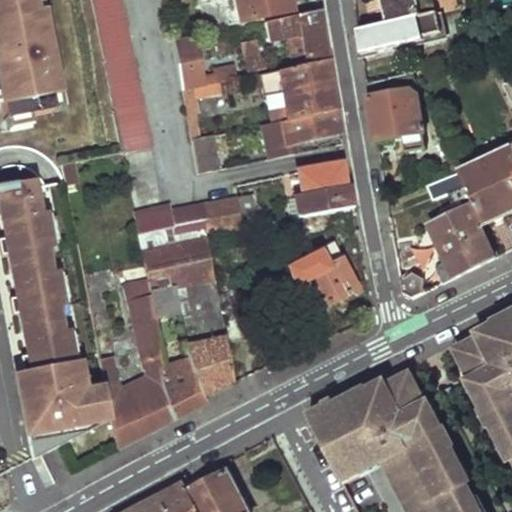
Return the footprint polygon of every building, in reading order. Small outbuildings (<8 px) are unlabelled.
[(0,0),(0,90),(0,91),(6,118),(30,114),(54,109),(52,95),(59,94),(42,10),(35,11),(33,0),(0,0)] [(33,0),(35,11),(43,9),(41,0),(33,0)] [(96,0),(127,156),(153,150),(122,0),(96,0)] [(225,0),(230,25),(288,14),(285,0),(225,0)] [(295,13),(292,0),(285,0),(288,14),(295,13)] [(382,0),(389,25),(437,14),(433,0),(382,0)] [(321,13),(268,23),(271,39),(303,33),(309,65),(329,61),(325,38),(321,13)] [(359,32),(364,57),(448,37),(442,13),(437,14),(389,25),(359,32)] [(221,82),(238,78),(237,69),(204,75),(197,35),(173,40),(182,88),(185,88),(197,86),(221,82)] [(462,47),(466,56),(506,45),(503,36),(462,47)] [(242,44),(245,62),(260,60),(257,42),(242,44)] [(207,49),(205,64),(225,66),(227,51),(207,49)] [(309,65),(260,74),(261,85),(280,82),(285,109),(272,111),(274,123),(285,121),(339,112),(334,84),(329,61),(309,65)] [(368,85),(378,143),(403,139),(406,152),(426,149),(423,136),(427,135),(421,93),(413,77),(368,85)] [(223,95),(221,82),(197,86),(200,99),(223,95)] [(511,150),(511,83),(503,88),(511,106),(511,147),(511,148),(511,151),(511,150)] [(193,136),(206,134),(200,99),(197,86),(185,88),(193,136)] [(52,95),(54,109),(62,107),(60,94),(59,94),(52,95)] [(339,112),(285,121),(289,143),(343,134),(339,112)] [(30,114),(6,118),(8,129),(32,124),(30,114)] [(199,171),(212,168),(219,167),(214,133),(206,134),(193,136),(199,171)] [(511,150),(511,151),(460,175),(466,189),(485,229),(511,215),(511,150)] [(302,171),(309,203),(314,202),(317,216),(338,212),(356,209),(352,189),(347,189),(342,164),(302,171)] [(459,173),(435,183),(441,199),(466,189),(460,175),(459,173)] [(9,240),(1,241),(4,257),(11,255),(17,285),(23,285),(25,298),(19,299),(12,300),(14,316),(22,315),(27,345),(34,344),(36,356),(29,358),(22,359),(25,374),(19,375),(34,460),(69,442),(68,429),(112,421),(106,391),(85,395),(74,335),(63,337),(59,308),(69,306),(64,276),(53,278),(48,248),(58,247),(53,217),(43,218),(36,182),(0,188),(0,190),(6,226),(13,225),(15,238),(9,240)] [(243,227),(301,218),(299,210),(256,216),(252,194),(237,197),(237,198),(243,227)] [(243,227),(237,198),(203,205),(209,233),(243,227)] [(218,392),(234,384),(209,233),(203,205),(176,211),(174,206),(138,214),(152,282),(158,311),(184,306),(194,352),(204,398),(218,392)] [(453,279),(495,259),(470,209),(427,229),(451,275),(453,279)] [(317,216),(305,218),(309,242),(329,230),(340,228),(338,212),(317,216)] [(9,240),(15,238),(13,225),(6,226),(9,240)] [(427,229),(419,234),(436,269),(441,267),(446,277),(451,275),(427,229)] [(415,298),(423,295),(426,284),(418,278),(413,278),(405,237),(395,239),(404,293),(415,298)] [(328,245),(297,263),(300,266),(287,274),(294,286),(299,284),(315,313),(357,289),(340,262),(338,262),(328,245)] [(168,365),(158,314),(158,311),(152,282),(125,288),(144,377),(121,389),(115,359),(100,362),(106,391),(112,421),(117,451),(145,437),(173,422),(164,368),(168,365)] [(17,285),(19,299),(25,298),(23,285),(17,285)] [(511,318),(477,336),(481,343),(506,330),(511,342),(511,318)] [(511,342),(506,330),(481,343),(470,348),(469,345),(456,352),(461,363),(471,383),(477,392),(474,394),(482,411),(486,410),(495,429),(493,430),(501,447),(504,446),(511,460),(511,342)] [(27,345),(29,358),(36,356),(34,344),(27,345)] [(194,352),(168,365),(164,368),(173,422),(189,414),(206,405),(204,398),(194,352)] [(462,375),(465,386),(471,383),(461,363),(462,375)] [(320,415),(307,421),(342,486),(385,464),(392,461),(399,473),(391,477),(407,508),(413,505),(416,511),(476,511),(466,491),(469,490),(459,469),(462,468),(453,451),(450,452),(440,433),(443,432),(434,415),(431,416),(426,406),(416,387),(410,376),(397,382),(399,385),(388,391),(363,404),(368,414),(350,423),(347,416),(332,424),(328,418),(330,416),(325,414),(320,415)] [(471,383),(465,386),(470,395),(474,394),(477,392),(471,383)] [(384,384),(341,406),(347,416),(350,423),(368,414),(363,404),(388,391),(384,384)] [(426,394),(416,387),(426,406),(433,403),(426,394)] [(434,415),(437,413),(433,403),(426,406),(431,416),(434,415)] [(341,406),(337,409),(335,407),(320,415),(325,414),(330,416),(328,418),(332,424),(347,416),(341,406)] [(112,421),(68,429),(69,442),(112,421)] [(385,464),(391,477),(399,473),(392,461),(385,464)] [(248,511),(229,474),(205,486),(191,494),(186,485),(140,508),(132,511),(248,511)] [(205,486),(200,477),(186,485),(191,494),(205,486)]
